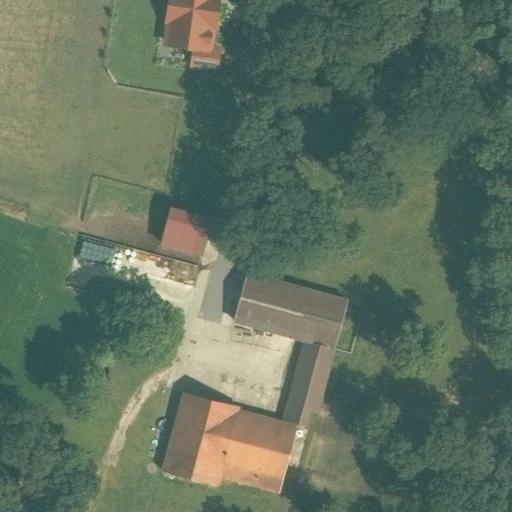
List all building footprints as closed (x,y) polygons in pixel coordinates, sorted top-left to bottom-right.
[(170,0),(167,22),(169,23),(166,43),(194,47),(208,49),(208,48),(211,29),(213,29),(217,0),(170,0)] [(218,49),(208,48),(208,49),(194,47),(192,65),(216,68),(218,49)] [(348,301),(248,273),(235,321),(307,340),(285,421),(306,425),(310,410),(318,413),(348,301)] [(185,392),(164,470),(219,484),(221,477),(280,492),(297,427),(239,411),(240,406),(185,392)] [(223,511),(230,487),(219,484),(164,470),(160,469),(152,499),(204,511),(223,511)]
